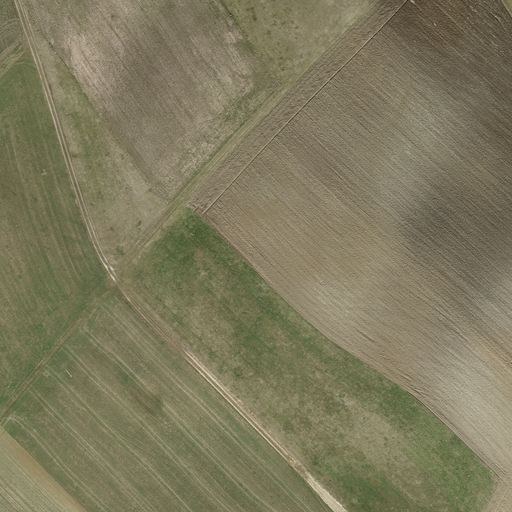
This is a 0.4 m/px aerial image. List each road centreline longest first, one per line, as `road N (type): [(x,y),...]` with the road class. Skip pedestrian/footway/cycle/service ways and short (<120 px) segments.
road 1 (track): [(18,0),(112,278),(341,511)]
road 2 (track): [(0,426),(112,278),(375,0)]
